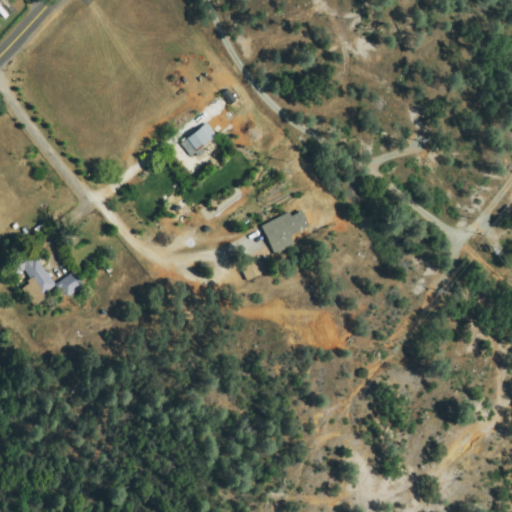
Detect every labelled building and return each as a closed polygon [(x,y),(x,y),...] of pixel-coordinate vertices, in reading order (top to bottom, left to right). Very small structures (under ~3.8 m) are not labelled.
[(203,125),(214,137),(195,155),(183,143),(203,125)] [(272,247),(262,229),(298,210),(307,228),(272,247)] [(32,252),(28,256),(54,284),(33,303),(21,290),(32,280),(22,269),(15,275),(6,264),(14,257),(6,249),(19,237),(32,252)] [(244,275),(244,263),(255,262),(256,274),(244,275)] [(60,283),(72,274),(79,283),(67,293),(60,283)]
